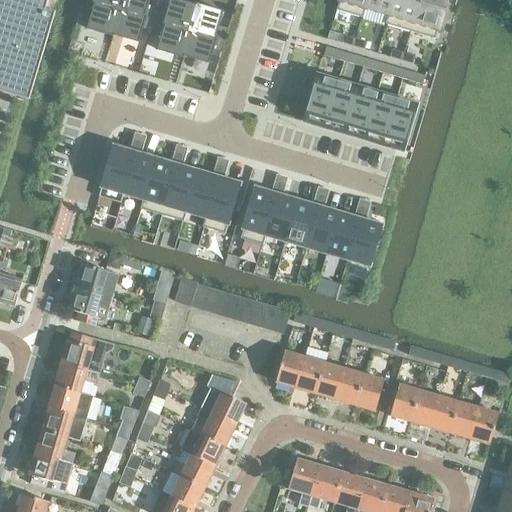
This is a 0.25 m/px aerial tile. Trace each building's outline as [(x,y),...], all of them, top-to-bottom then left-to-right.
[(45,10),(48,0),(0,0),(0,91),(29,100),(55,13),(45,10)] [(84,0),(85,1),(92,3),(94,4),(119,11),(120,10),(119,9),(121,0),(84,0)] [(121,0),(119,9),(120,10),(144,17),(146,17),(155,20),(158,10),(158,8),(148,5),(149,0),(121,0)] [(155,20),(154,22),(163,24),(165,25),(190,33),(191,31),(190,30),(197,7),(196,6),(174,0),(170,0),(166,13),(158,10),(155,20)] [(339,0),(337,11),(363,18),(366,9),(365,9),(367,0),(339,0)] [(367,0),(365,9),(366,9),(388,16),(389,16),(393,0),(367,0)] [(388,16),(385,25),(410,32),(419,0),(393,0),(389,16),(388,16)] [(419,0),(410,32),(435,40),(447,0),(419,0)] [(85,1),(81,13),(91,16),(87,30),(113,37),(113,36),(112,35),(119,11),(94,4),(92,3),(85,1)] [(197,7),(190,30),(191,31),(215,38),(217,38),(225,41),(228,29),(218,26),(223,12),(196,5),(196,6),(197,7)] [(119,11),(112,35),(113,36),(139,43),(143,29),(151,32),(154,22),(155,20),(146,17),(144,17),(120,10),(119,11)] [(151,32),(150,33),(161,37),(157,51),(184,58),(184,57),(183,56),(190,33),(165,25),(163,24),(154,22),(151,32)] [(190,33),(183,56),(184,57),(209,64),(213,50),(221,53),(225,41),(217,38),(215,38),(191,31),(190,33)] [(344,36),(342,44),(353,47),(355,40),(344,36)] [(355,40),(353,47),(365,51),(367,43),(355,40)] [(327,48),(324,56),(334,59),(337,51),(327,48)] [(392,50),(390,58),(402,61),(404,54),(392,50)] [(337,51),(334,59),(344,62),(346,54),(337,51)] [(346,54),(344,62),(354,65),(356,56),(346,54)] [(404,54),(402,61),(413,65),(415,57),(404,54)] [(356,56),(354,65),(363,68),(366,59),(356,56)] [(366,59),(363,68),(373,71),(376,62),(366,59)] [(376,62),(373,71),(383,74),(385,65),(376,62)] [(385,65),(383,74),(393,77),(395,68),(385,65)] [(395,68),(393,77),(402,79),(405,71),(395,68)] [(405,71),(402,79),(412,82),(415,74),(405,71)] [(415,74),(412,82),(422,85),(425,77),(415,74)] [(317,76),(304,122),(324,128),(338,82),(317,76)] [(338,82),(324,128),(344,134),(357,88),(338,82)] [(357,88),(344,134),(363,140),(377,94),(357,88)] [(377,94),(363,140),(383,146),(396,100),(377,94)] [(396,100),(383,146),(404,152),(417,106),(396,100)] [(136,135),(133,143),(143,146),(145,138),(136,135)] [(114,147),(101,188),(124,195),(136,153),(140,155),(143,146),(133,143),(131,152),(114,147)] [(177,147),(175,155),(184,158),(187,150),(177,147)] [(136,153),(124,195),(143,200),(144,201),(156,159),(140,155),(136,153)] [(143,200),(140,210),(162,216),(177,165),(182,167),(184,158),(175,155),(172,164),(156,159),(144,201),(143,200)] [(219,159),(216,168),(226,170),(228,162),(219,159)] [(177,165),(162,216),(184,222),(186,213),(185,213),(198,172),(182,167),(177,165)] [(198,172),(185,213),(186,213),(205,219),(206,219),(218,178),(223,179),(226,170),(216,168),(213,176),(198,172)] [(277,176),(275,185),(284,188),(287,179),(277,176)] [(205,219),(202,228),(225,235),(240,184),(223,179),(218,178),(206,219),(205,219)] [(255,189),(243,230),(240,239),(263,246),(266,237),(265,236),(277,195),(282,197),(284,188),(275,185),(272,194),(255,189)] [(319,189),(316,197),(326,200),(328,192),(319,189)] [(277,195),(265,236),(266,237),(286,243),(298,201),(282,197),(277,195)] [(298,201),(286,243),(306,249),(318,207),(323,209),(326,200),(316,197),(314,206),(298,201)] [(360,201),(358,210),(367,213),(370,204),(360,201)] [(318,207),(306,249),(327,255),(339,213),(323,209),(318,207)] [(339,213),(327,255),(348,261),(360,220),(365,221),(367,213),(358,210),(355,218),(339,213)] [(360,220),(348,261),(369,267),(382,226),(365,221),(360,220)] [(0,246),(7,249),(10,238),(2,236),(0,243),(0,246)] [(15,251),(18,241),(10,238),(7,249),(15,251)] [(180,241),(177,251),(195,256),(198,246),(180,241)] [(114,269),(120,266),(122,259),(111,255),(107,267),(114,269)] [(122,259),(120,266),(140,272),(142,265),(122,259)] [(82,265),(75,288),(112,299),(115,289),(104,286),(108,273),(82,265)] [(162,271),(152,302),(154,302),(166,306),(175,275),(162,271)] [(22,281),(0,274),(0,302),(15,307),(22,281)] [(191,306),(197,285),(182,281),(176,302),(191,306)] [(202,311),(209,289),(197,285),(191,306),(191,308),(202,311)] [(112,299),(75,288),(68,310),(78,313),(76,321),(95,327),(98,318),(95,317),(99,305),(110,308),(112,299)] [(214,314),(220,292),(209,289),(202,311),(214,314)] [(225,318),(232,295),(220,292),(214,314),(225,318)] [(237,321),(244,299),(232,295),(225,318),(237,321)] [(248,325),(255,302),(244,299),(237,321),(248,325)] [(163,314),(166,306),(154,302),(152,311),(163,314)] [(260,328),(267,306),(255,302),(248,325),(260,328)] [(272,332),(278,309),(267,306),(260,328),(272,332)] [(290,313),(278,309),(272,332),(283,335),(290,313)] [(152,311),(149,319),(155,321),(161,322),(163,314),(152,311)] [(314,329),(316,320),(296,315),(294,323),(314,329)] [(142,317),(137,333),(151,337),(155,321),(149,319),(142,317)] [(333,335),(336,326),(316,320),(314,329),(333,335)] [(353,340),(356,332),(336,326),(333,335),(353,340)] [(373,346),(375,337),(356,332),(353,340),(373,346)] [(393,352),(395,343),(375,337),(373,346),(393,352)] [(83,338),(80,345),(68,342),(61,364),(99,375),(105,354),(107,354),(112,351),(113,347),(83,338)] [(428,362),(430,353),(411,348),(408,356),(428,362)] [(316,395),(325,364),(328,354),(308,349),(305,358),(296,389),(316,395)] [(296,389),(305,358),(286,353),(277,384),(296,389)] [(448,367),(450,359),(430,353),(428,362),(448,367)] [(470,365),(450,359),(448,367),(468,373),(470,365)] [(99,375),(61,364),(55,387),(81,394),(85,380),(96,384),(99,375)] [(336,401),(345,370),(325,364),(316,395),(336,401)] [(488,379),(490,371),(470,365),(468,373),(488,379)] [(355,406),(364,375),(345,370),(336,401),(355,406)] [(510,376),(490,371),(488,379),(508,385),(510,376)] [(384,381),(364,375),(355,406),(375,412),(384,381)] [(211,389),(201,409),(236,426),(246,406),(233,399),(240,384),(213,376),(208,387),(211,389)] [(148,390),(150,383),(140,379),(137,386),(148,390)] [(171,385),(160,381),(157,389),(167,393),(171,385)] [(148,390),(137,386),(133,395),(144,399),(148,390)] [(410,423),(419,392),(400,386),(391,417),(410,423)] [(92,398),(81,394),(55,387),(48,409),(86,420),(92,398)] [(164,401),(167,393),(157,389),(154,397),(164,401)] [(430,428),(439,397),(419,392),(410,423),(430,428)] [(450,434),(459,403),(439,397),(430,428),(450,434)] [(469,440),(478,409),(459,403),(450,434),(469,440)] [(86,420),(48,409),(42,431),(68,439),(79,442),(86,420)] [(225,447),(236,426),(201,409),(197,418),(199,419),(193,431),(225,447)] [(499,415),(478,409),(469,440),(490,446),(499,415)] [(123,421),(120,429),(131,433),(134,425),(123,421)] [(143,424),(140,433),(150,437),(154,428),(143,424)] [(128,441),(131,433),(120,429),(117,437),(128,441)] [(225,447),(193,431),(190,430),(180,451),(191,456),(215,468),(225,447)] [(68,439),(42,431),(35,454),(61,461),(73,464),(75,455),(64,452),(68,439)] [(148,444),(150,437),(140,433),(137,440),(148,444)] [(61,461),(35,454),(29,476),(33,477),(30,485),(64,495),(73,464),(61,461)] [(205,489),(215,468),(191,456),(181,477),(205,489)] [(309,509),(312,498),(321,468),(297,461),(289,491),(303,495),(299,506),(309,509)] [(103,473),(114,477),(117,468),(106,464),(103,473)] [(126,467),(123,475),(130,478),(134,480),(137,471),(126,467)] [(335,504),(343,474),(321,468),(312,498),(335,504)] [(195,510),(205,489),(181,477),(171,473),(162,492),(171,496),(171,498),(195,510)] [(357,511),(366,481),(343,474),(335,504),(348,508),(346,511),(357,511)] [(131,487),(134,480),(130,478),(123,475),(120,483),(131,487)] [(361,511),(381,511),(389,488),(366,481),(357,511),(361,511)] [(405,511),(411,494),(389,488),(381,511),(405,511)] [(193,511),(195,510),(171,498),(162,493),(152,511),(193,511)] [(511,511),(511,495),(504,493),(498,511),(511,511)] [(431,511),(435,501),(411,494),(405,511),(431,511)] [(23,496),(18,511),(46,511),(49,503),(23,496)]
